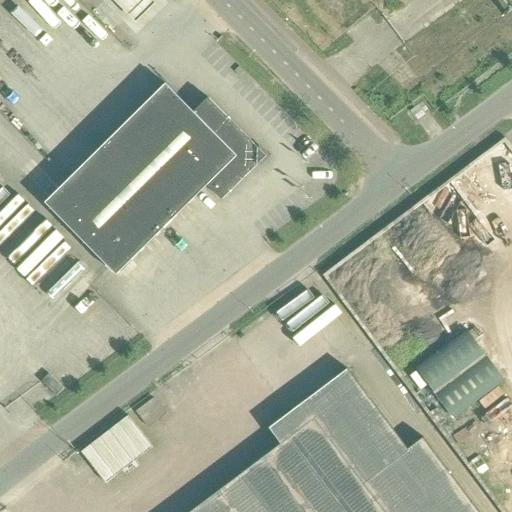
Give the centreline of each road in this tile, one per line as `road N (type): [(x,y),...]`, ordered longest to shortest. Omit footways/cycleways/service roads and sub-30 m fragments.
road 1 (unclassified): [(0,490),(391,177)]
road 2 (unclassified): [(391,177),(220,0)]
road 3 (unclassified): [(391,177),(420,139),(511,73)]
